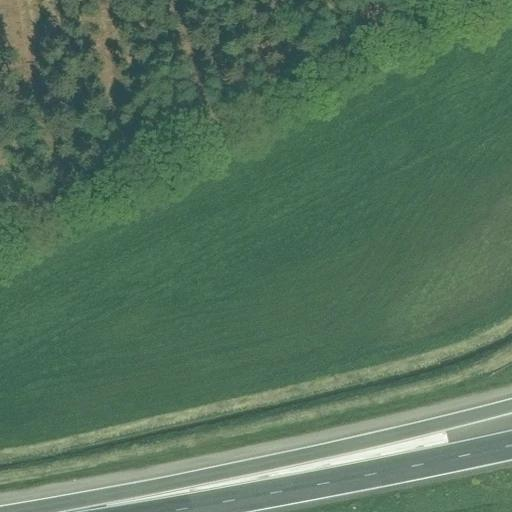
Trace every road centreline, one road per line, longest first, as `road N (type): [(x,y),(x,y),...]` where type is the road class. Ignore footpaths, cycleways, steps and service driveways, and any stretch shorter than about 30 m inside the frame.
road 1 (motorway): [(511,407),(106,511)]
road 2 (motorway): [(511,446),(178,511)]
